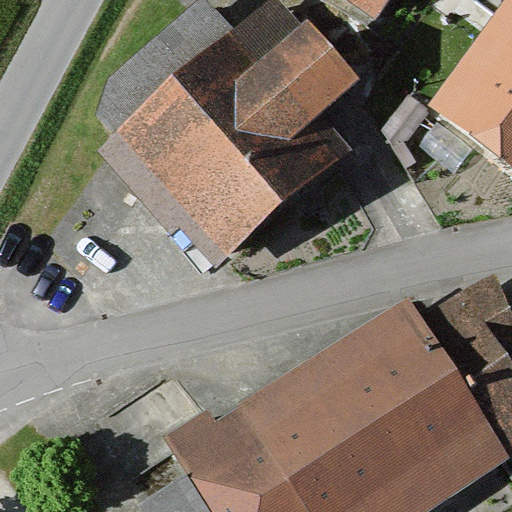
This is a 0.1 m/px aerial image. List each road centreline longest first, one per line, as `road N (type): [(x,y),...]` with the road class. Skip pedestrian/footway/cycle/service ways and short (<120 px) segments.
road 1 (residential): [(0,368),(511,267)]
road 2 (tertiary): [(0,139),(75,0)]
